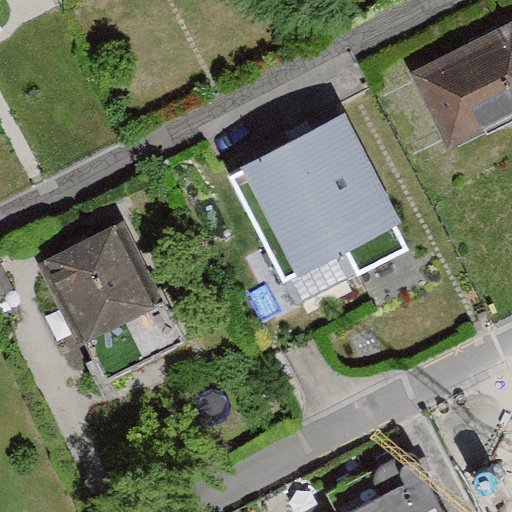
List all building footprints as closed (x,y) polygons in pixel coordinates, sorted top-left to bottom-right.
[(511,43),(431,86),(457,136),(511,108),(511,43)] [(416,249),(350,123),(243,178),(309,305),(416,249)] [(59,272),(117,382),(190,344),(133,234),(59,272)] [(511,409),(484,425),(511,478),(511,409)] [(444,511),(416,457),(309,511),(444,511)]
